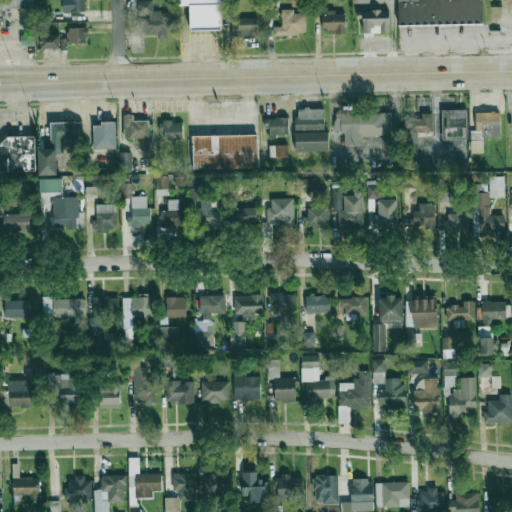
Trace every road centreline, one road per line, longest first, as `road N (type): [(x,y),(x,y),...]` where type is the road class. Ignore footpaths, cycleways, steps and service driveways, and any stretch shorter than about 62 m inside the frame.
road 1 (residential): [(0,443),(312,437),(511,459)]
road 2 (residential): [(0,265),(511,266)]
road 3 (secondary): [(1,84),(511,65)]
